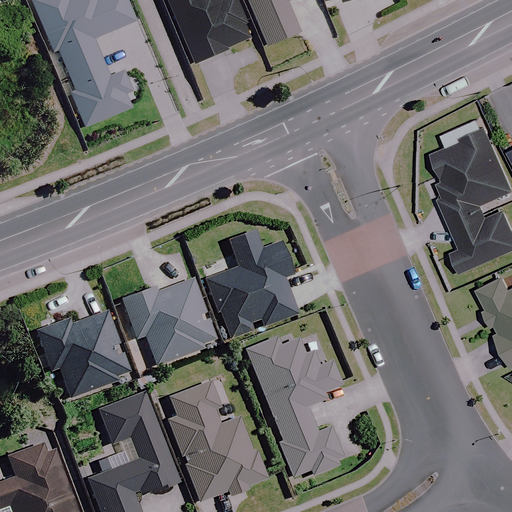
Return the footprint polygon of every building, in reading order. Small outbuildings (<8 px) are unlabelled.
[(30,0),(52,52),(58,49),(75,90),(69,93),(84,126),(130,107),(124,94),(132,91),(123,71),(109,77),(93,39),(135,21),(125,0),(30,0)] [(166,0),(193,64),(227,50),(226,47),(249,37),(243,23),(246,22),(236,0),(166,0)] [(247,0),(268,47),(300,34),(286,0),(247,0)] [(511,190),(511,177),(488,125),(464,136),(465,139),(436,152),(448,179),(441,182),(447,195),(443,197),(465,247),(455,252),(464,272),(511,250),(511,218),(507,209),(490,216),(484,203),(511,190)] [(511,288),(508,290),(501,276),(474,290),(481,304),(477,306),(491,335),(486,337),(502,369),(511,364),(511,288)] [(323,391),(336,386),(326,362),(314,366),(309,354),(299,357),(293,340),(276,347),(272,338),(240,351),(275,443),(269,445),(283,480),(303,472),(305,477),(340,464),(326,428),(312,433),(303,409),(327,400),(323,391)] [(224,500),(246,491),(245,489),(265,480),(253,452),(249,454),(233,418),(221,423),(204,382),(163,399),(171,417),(161,421),(183,473),(180,474),(193,504),(221,493),(224,500)] [(177,483),(176,479),(142,391),(94,409),(107,444),(126,436),(135,459),(82,480),(94,511),(134,511),(129,497),(156,487),(158,490),(177,483)] [(70,511),(45,442),(2,457),(9,477),(0,480),(0,507),(3,506),(5,511),(70,511)]
